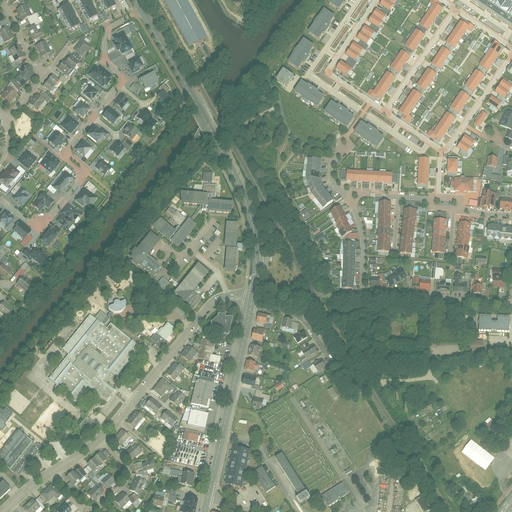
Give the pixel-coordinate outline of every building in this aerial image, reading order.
[(87,0),(78,0),(75,2),(86,22),(92,19),(97,17),(87,0)] [(110,0),(96,0),(104,13),(115,8),(110,0)] [(162,0),(189,48),(207,37),(186,0),(162,0)] [(330,0),(328,3),(339,10),(343,4),(345,5),(347,0),(330,0)] [(356,21),(369,0),(362,0),(351,18),(356,21)] [(388,1),(386,0),(381,0),(379,3),(389,10),(393,4),(388,1)] [(483,0),(477,0),(475,4),(494,17),(499,10),(483,0)] [(511,0),(485,0),(511,18),(511,0)] [(434,3),(430,8),(438,14),(442,9),(434,3)] [(25,5),(15,10),(21,22),(31,16),(25,5)] [(68,6),(57,11),(68,32),(79,26),(68,6)] [(430,8),(426,14),(435,19),(438,14),(430,8)] [(376,9),(372,15),(382,21),(386,15),(376,9)] [(324,10),(308,33),(319,40),(323,34),(324,35),(331,24),(330,23),(334,17),(324,10)] [(511,19),(499,10),(494,17),(511,28),(511,19)] [(426,14),(423,19),(431,24),(435,19),(426,14)] [(382,21),(372,15),(368,20),(378,27),(382,21)] [(423,19),(419,24),(428,30),(431,24),(423,19)] [(460,22),(457,27),(465,33),(469,27),(460,22)] [(35,27),(34,25),(26,29),(32,41),(44,35),(39,25),(35,27)] [(335,51),(349,28),(345,25),(331,48),(335,51)] [(365,25),(361,31),(370,37),(374,31),(365,25)] [(457,27),(453,32),(462,38),(465,33),(457,27)] [(11,40),(5,29),(0,31),(0,36),(1,36),(4,43),(11,40)] [(415,30),(412,36),(420,41),(423,36),(415,30)] [(370,37),(361,31),(357,36),(366,43),(370,37)] [(453,32),(450,38),(458,43),(462,38),(453,32)] [(132,50),(124,34),(112,39),(121,56),(132,50)] [(412,36),(408,41),(416,46),(420,41),(412,36)] [(450,38),(446,43),(454,49),(458,43),(450,38)] [(82,40),(74,50),(81,56),(85,50),(89,53),(93,48),(82,40)] [(304,40),(288,63),(299,70),(303,64),(304,65),(311,55),(310,54),(314,47),(304,40)] [(416,46),(408,41),(405,46),(413,52),(416,46)] [(473,41),(468,48),(475,52),(480,45),(473,41)] [(353,42),(349,48),(359,55),(363,49),(353,42)] [(49,53),(44,43),(36,47),(41,57),(49,53)] [(22,57),(15,46),(9,50),(15,61),(22,57)] [(494,46),(491,51),(499,56),(502,52),(494,46)] [(359,55),(349,48),(345,54),(355,61),(359,55)] [(443,48),(439,54),(447,60),(451,54),(443,48)] [(491,51),(487,56),(496,62),(499,56),(491,51)] [(401,52),(398,58),(406,63),(409,57),(401,52)] [(439,54),(435,59),(444,65),(447,60),(439,54)] [(319,74),(329,58),(325,55),(313,75),(332,86),(334,83),(319,74)] [(64,61),(57,69),(66,76),(72,69),(73,70),(79,63),(70,56),(65,63),(64,61)] [(487,56),(483,62),(492,67),(496,62),(487,56)] [(138,58),(128,63),(133,73),(142,67),(138,58)] [(398,58),(394,63),(402,68),(406,63),(398,58)] [(435,59),(432,65),(440,71),(444,65),(435,59)] [(498,67),(502,62),(498,59),(494,65),(498,67)] [(352,68),(341,60),(335,68),(347,76),(352,68)] [(483,62),(479,67),(488,73),(492,67),(483,62)] [(402,68),(394,63),(391,68),(399,73),(402,68)] [(17,67),(20,73),(15,80),(23,87),(31,76),(25,64),(17,67)] [(147,69),(149,75),(160,70),(157,64),(147,69)] [(94,65),(86,75),(102,88),(105,85),(106,86),(110,81),(108,79),(111,76),(99,66),(98,68),(94,65)] [(283,69),(276,80),(286,87),(294,77),(283,69)] [(428,70),(424,76),(432,81),(436,76),(428,70)] [(476,72),(472,78),(481,83),(484,78),(476,72)] [(157,83),(152,74),(138,81),(143,91),(157,83)] [(387,74),(383,79),(391,85),(395,79),(387,74)] [(424,76),(420,81),(429,87),(432,81),(424,76)] [(51,77),(43,87),(50,92),(58,82),(51,77)] [(472,78),(468,83),(477,89),(481,83),(472,78)] [(383,79),(380,84),(388,90),(391,85),(383,79)] [(301,81),(292,94),(318,111),(326,99),(321,95),(321,94),(309,86),(308,86),(301,81)] [(420,81),(417,86),(425,92),(429,87),(420,81)] [(511,86),(503,81),(499,87),(509,93),(511,87),(511,86)] [(141,89),(134,83),(129,89),(136,95),(141,89)] [(468,83),(465,88),(473,94),(477,89),(468,83)] [(380,84),(376,89),(384,95),(388,90),(380,84)] [(16,93),(8,87),(0,97),(0,98),(7,104),(16,93)] [(499,87),(495,92),(505,99),(509,93),(499,87)] [(91,103),(98,95),(90,88),(83,96),(91,103)] [(384,95),(376,89),(374,93),(370,91),(368,94),(374,99),(376,97),(381,100),(384,95)] [(165,106),(172,99),(164,91),(157,98),(165,106)] [(414,91),(410,96),(419,102),(422,97),(414,91)] [(461,92),(457,98),(466,104),(470,98),(461,92)] [(43,101),(36,95),(28,105),(35,110),(43,101)] [(120,96),(114,104),(122,110),(128,102),(120,96)] [(419,102),(410,96),(406,102),(415,107),(419,102)] [(457,98),(454,103),(462,109),(466,104),(457,98)] [(501,104),(492,98),(488,104),(497,110),(501,104)] [(415,107),(406,102),(403,107),(411,113),(415,107)] [(80,103),(73,113),(76,115),(83,120),(90,111),(80,103)] [(454,103),(450,109),(458,114),(462,109),(454,103)] [(331,104),(324,115),(332,121),(339,126),(339,125),(348,131),(355,120),(348,116),(349,115),(339,108),(338,109),(331,104)] [(411,113),(403,107),(399,113),(403,115),(402,117),(409,123),(412,118),(409,116),(411,113)] [(109,109),(102,118),(113,125),(119,117),(109,109)] [(144,110),(137,118),(144,124),(141,127),(149,133),(156,124),(149,118),(151,116),(144,110)] [(426,110),(421,117),(428,121),(433,115),(426,110)] [(479,128),(487,116),(482,112),(474,124),(479,128)] [(511,131),(511,114),(506,112),(500,127),(511,132),(511,131)] [(447,114),(443,119),(452,125),(456,119),(447,114)] [(67,116),(59,126),(70,135),(79,124),(67,116)] [(443,119),(440,125),(448,130),(452,125),(443,119)] [(361,124),(354,134),(362,140),(369,145),(369,144),(377,150),(384,139),(378,135),(379,134),(368,127),(368,128),(361,124)] [(440,125),(436,130),(444,136),(448,130),(440,125)] [(130,126),(122,135),(131,142),(138,133),(130,126)] [(93,128),(86,136),(96,144),(102,136),(105,139),(109,135),(102,129),(99,132),(93,128)] [(430,131),(427,135),(435,140),(436,138),(441,141),(444,136),(436,130),(434,133),(430,131)] [(55,133),(48,142),(56,149),(63,140),(55,133)] [(465,136),(461,142),(471,149),(475,143),(465,136)] [(471,149),(461,142),(457,148),(467,154),(471,149)] [(82,143),(75,152),(84,159),(91,150),(82,143)] [(116,143),(109,152),(117,158),(124,149),(116,143)] [(26,151),(17,162),(28,170),(36,159),(26,151)] [(48,154),(39,165),(50,174),(60,163),(48,154)] [(496,159),(489,158),(487,168),(494,169),(496,159)] [(320,162),(307,161),(306,178),(311,195),(322,209),(332,201),(321,187),(319,179),(320,162)] [(111,169),(102,162),(96,169),(105,177),(111,169)] [(10,165),(0,177),(0,184),(6,190),(20,173),(10,165)] [(65,173),(52,189),(60,195),(73,180),(65,173)] [(454,180),(454,192),(472,193),(473,181),(454,180)] [(229,214),(231,202),(215,200),(217,184),(205,183),(204,193),(182,191),(181,203),(201,205),(201,208),(207,208),(207,212),(229,214)] [(84,189),(74,201),(83,208),(85,205),(90,208),(97,199),(84,189)] [(21,190),(13,201),(21,207),(27,199),(24,196),(26,193),(21,190)] [(491,193),(482,192),(481,200),(478,200),(477,209),(482,209),(482,208),(489,209),(490,208),(494,209),(497,196),(490,194),(491,193)] [(43,193),(32,207),(39,213),(44,207),(49,210),(55,203),(43,193)] [(500,209),(510,210),(511,200),(501,199),(500,209)] [(389,203),(378,202),(376,218),(378,218),(376,236),(378,236),(376,251),(388,252),(390,236),(388,235),(390,219),(387,218),(389,203)] [(173,204),(166,213),(172,218),(169,221),(177,227),(168,239),(178,247),(197,223),(173,204)] [(56,222),(68,232),(75,224),(73,223),(80,215),(68,205),(60,214),(62,215),(56,222)] [(338,207),(329,213),(335,221),(334,222),(337,227),(336,228),(340,232),(338,233),(342,238),(352,231),(349,227),(350,226),(347,223),(348,222),(344,216),(345,216),(338,207)] [(400,236),(399,253),(411,253),(412,236),(413,236),(414,221),(415,221),(415,210),(404,210),(404,220),(402,220),(402,236),(400,236)] [(12,219),(4,213),(0,218),(0,222),(7,227),(12,219)] [(445,221),(433,220),(431,252),(443,253),(445,221)] [(469,224),(459,221),(457,234),(459,234),(456,246),(458,246),(455,257),(467,259),(469,248),(467,248),(470,235),(467,235),(469,224)] [(12,232),(23,241),(30,232),(20,223),(12,232)] [(41,242),(48,248),(61,231),(55,225),(41,242)] [(487,237),(511,240),(511,233),(511,227),(488,225),(487,237)] [(236,226),(225,226),(223,248),(225,248),(224,271),(234,272),(236,249),(241,250),(241,245),(235,244),(236,226)] [(127,259),(149,275),(157,265),(145,257),(157,241),(146,233),(127,259)] [(353,244),(343,244),(342,287),(352,287),(353,244)] [(47,259),(36,249),(32,254),(26,249),(21,255),(28,261),(31,258),(40,266),(47,259)] [(431,279),(440,280),(440,277),(442,277),(443,268),(436,268),(437,263),(428,262),(428,267),(431,267),(431,279)] [(195,264),(172,293),(192,308),(200,297),(192,292),(206,273),(195,264)] [(2,265),(0,267),(0,275),(5,279),(11,271),(2,265)] [(404,275),(401,270),(385,278),(388,284),(404,275)] [(494,270),(493,287),(504,287),(505,270),(494,270)] [(454,292),(463,292),(463,285),(460,285),(460,275),(454,275),(454,292)] [(162,278),(156,285),(164,290),(169,283),(162,278)] [(379,289),(380,279),(370,278),(369,288),(379,289)] [(22,279),(17,285),(26,291),(30,285),(22,279)] [(420,289),(430,290),(431,281),(420,281),(420,289)] [(437,291),(450,291),(450,283),(438,283),(437,291)] [(473,293),(481,293),(481,283),(473,284),(473,293)] [(104,327),(114,315),(116,315),(118,315),(121,314),(123,313),(125,310),(126,308),(126,306),(126,303),(125,300),(124,299),(123,298),(121,297),(118,297),(115,297),(112,298),(109,299),(108,301),(107,303),(107,306),(108,309),(109,311),(110,313),(107,316),(100,311),(94,319),(90,316),(62,350),(68,355),(49,379),(57,386),(54,389),(57,391),(59,388),(75,401),(87,387),(106,402),(113,394),(115,392),(103,383),(110,373),(116,378),(140,348),(110,324),(107,329),(104,327)] [(8,311),(1,305),(0,306),(0,316),(2,318),(8,311)] [(263,322),(265,313),(256,312),(255,321),(263,322)] [(227,334),(231,316),(216,313),(208,321),(212,331),(227,334)] [(289,317),(283,314),(280,327),(293,331),(295,324),(288,323),(289,317)] [(497,333),(509,333),(509,318),(497,317),(497,323),(492,323),(492,317),(479,316),(478,332),(490,333),(490,331),(498,331),(497,333)] [(150,340),(163,351),(169,344),(166,341),(175,330),(168,324),(163,330),(161,329),(157,334),(159,335),(157,337),(154,335),(150,340)] [(262,330),(253,328),(251,338),(261,340),(262,330)] [(305,337),(301,330),(290,337),(293,343),(305,337)] [(213,341),(204,339),(200,358),(216,362),(218,354),(210,352),(213,341)] [(185,359),(192,350),(184,343),(176,352),(185,359)] [(256,355),(258,345),(249,343),(247,353),(256,355)] [(308,346),(301,351),(301,352),(304,356),(300,358),(302,362),(306,359),(316,352),(317,352),(313,346),(309,348),(308,346)] [(316,352),(306,359),(308,362),(318,355),(316,352)] [(181,367),(173,360),(162,373),(170,380),(181,367)] [(253,371),(255,362),(246,360),(244,369),(253,371)] [(323,364),(321,360),(318,362),(317,361),(315,362),(315,363),(313,365),(317,372),(325,368),(325,367),(325,366),(324,364),(323,363),(323,364)] [(308,362),(302,365),(305,370),(310,368),(311,366),(308,362)] [(243,371),(240,382),(254,385),(256,378),(251,377),(252,373),(243,371)] [(167,382),(159,376),(150,388),(158,394),(167,382)] [(211,380),(195,376),(189,400),(206,404),(211,380)] [(282,381),(276,384),(279,390),(285,387),(282,381)] [(337,396),(331,386),(325,389),(331,400),(337,396)] [(236,404),(259,410),(261,402),(245,398),(247,390),(239,389),(236,404)] [(182,396),(175,391),(166,402),(172,408),(182,396)] [(146,398),(139,406),(150,415),(157,407),(146,398)] [(0,435),(7,426),(5,425),(13,414),(0,403),(0,435)] [(186,425),(204,428),(207,414),(205,413),(206,411),(185,407),(182,421),(187,422),(186,425)] [(135,410),(125,423),(132,429),(142,416),(135,410)] [(248,431),(252,413),(241,411),(237,428),(248,431)] [(164,412),(158,419),(168,428),(174,421),(164,412)] [(86,415),(78,423),(87,431),(95,422),(86,415)] [(495,424),(489,418),(480,426),(486,433),(495,424)] [(196,442),(198,433),(184,429),(182,439),(196,442)] [(78,435),(73,430),(64,441),(69,445),(78,435)] [(0,461),(18,476),(42,448),(37,444),(36,446),(18,432),(0,453),(0,461)] [(112,439),(119,445),(126,438),(119,432),(112,439)] [(131,460),(140,450),(131,443),(123,453),(131,460)] [(242,478),(247,452),(232,449),(227,475),(242,478)] [(94,471),(105,460),(97,453),(87,464),(94,471)] [(297,497),(294,499),(297,505),(309,498),(280,454),(274,458),(297,497)] [(143,459),(131,461),(133,469),(143,467),(143,470),(151,468),(149,459),(143,460),(143,459)] [(191,486),(194,471),(172,466),(170,475),(183,477),(182,484),(191,486)] [(260,466),(251,472),(264,491),(273,485),(260,466)] [(80,469),(74,474),(72,471),(65,476),(72,483),(77,479),(79,481),(86,476),(80,469)] [(98,479),(104,487),(112,480),(105,473),(98,479)] [(138,494),(144,481),(133,477),(127,490),(138,494)] [(348,492),(342,480),(318,495),(325,506),(348,492)] [(0,501),(10,492),(0,482),(0,501)] [(55,493),(48,486),(38,495),(45,503),(55,493)] [(92,500),(99,492),(94,486),(86,494),(92,500)] [(174,504),(177,488),(171,487),(168,502),(174,504)] [(123,493),(115,500),(122,508),(129,502),(131,505),(138,500),(132,494),(128,498),(123,493)] [(423,511),(431,507),(423,494),(414,500),(422,511),(423,511)] [(164,498),(155,495),(152,505),(162,508),(164,498)] [(191,511),(195,497),(187,495),(183,511),(191,511)] [(31,511),(38,506),(32,499),(22,508),(26,511),(31,511)]
